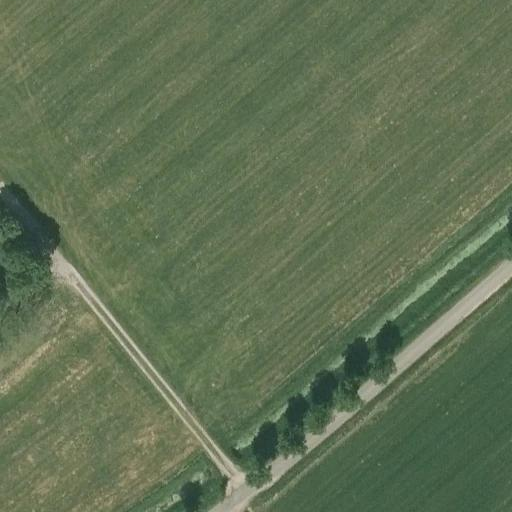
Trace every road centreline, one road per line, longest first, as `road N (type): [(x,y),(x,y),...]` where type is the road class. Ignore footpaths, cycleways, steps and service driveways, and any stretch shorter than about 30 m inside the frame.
road 1 (track): [(0,189),(244,492)]
road 2 (unclassified): [(218,511),(511,266)]
